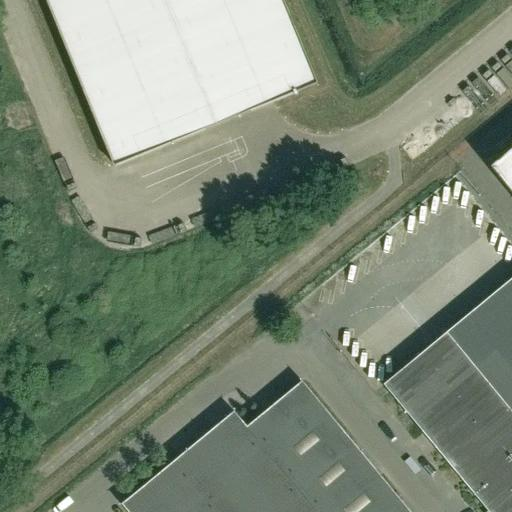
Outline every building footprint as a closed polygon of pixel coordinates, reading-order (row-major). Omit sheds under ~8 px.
[(197,133),(274,102),(317,84),(283,0),(47,0),(116,167),(197,133)] [(511,152),(491,169),(511,194),(511,152)] [(511,511),(511,279),(384,385),(488,511),(511,511)] [(410,511),(303,382),(247,428),(246,429),(315,511),(410,511)] [(315,511),(246,429),(247,428),(234,413),(123,505),(128,511),(315,511)]
